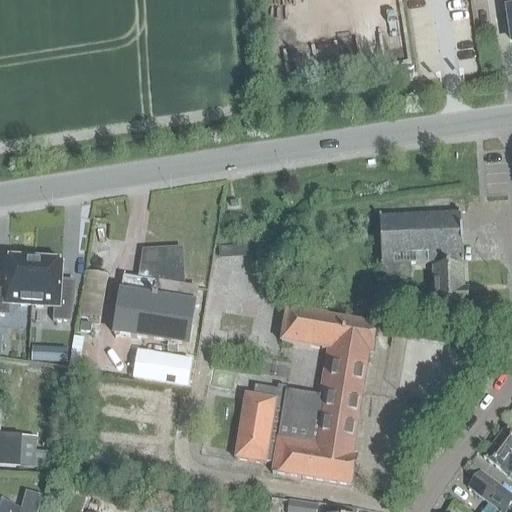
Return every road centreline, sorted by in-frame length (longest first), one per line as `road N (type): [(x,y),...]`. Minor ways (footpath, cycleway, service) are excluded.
road 1 (tertiary): [(0,196),(511,114)]
road 2 (residential): [(415,511),(509,380)]
